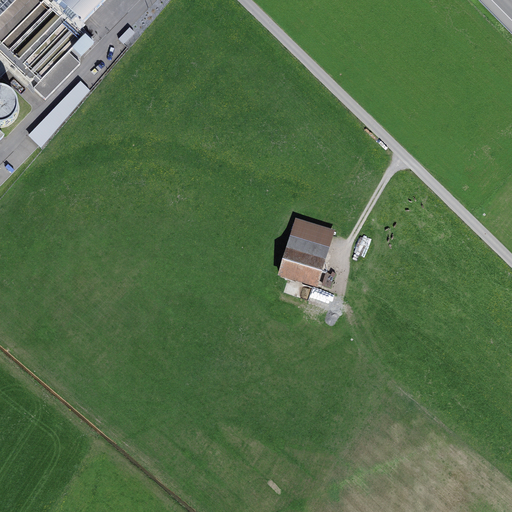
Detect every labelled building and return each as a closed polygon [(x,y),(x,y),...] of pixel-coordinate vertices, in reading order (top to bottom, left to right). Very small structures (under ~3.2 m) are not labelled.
[(83,24),(106,0),(58,0),(60,1),(83,24)] [(130,28),(119,40),(124,44),(134,33),(130,28)] [(86,37),(73,49),(81,56),(93,44),(86,37)] [(45,100),(80,64),(69,53),(41,82),(40,82),(33,88),(45,100)] [(0,140),(3,137),(0,133),(0,126),(2,126),(10,123),(16,116),(18,112),(18,104),(14,96),(8,91),(4,90),(0,89),(0,140)] [(34,131),(29,136),(36,144),(42,138),(34,131)] [(282,273),(317,283),(332,233),(297,223),(282,273)] [(326,273),(322,286),(331,289),(335,275),(326,273)]
